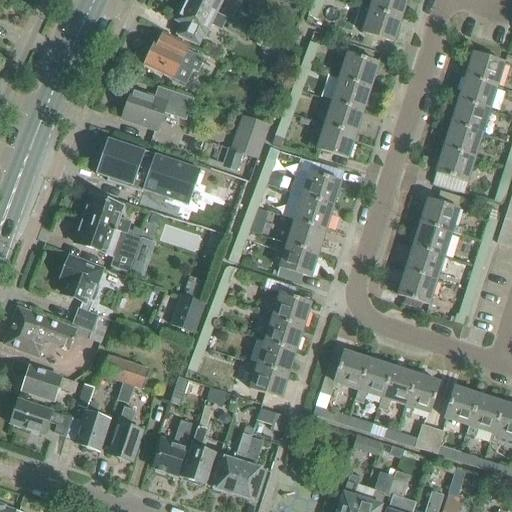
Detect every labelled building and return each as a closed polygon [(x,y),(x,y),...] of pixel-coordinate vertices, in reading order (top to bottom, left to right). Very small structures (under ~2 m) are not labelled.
[(216,12),(189,0),(187,0),(177,21),(184,24),(179,35),(199,45),(204,34),(206,35),(211,25),(222,31),(228,18),(216,12)] [(189,0),(216,12),(221,0),(189,0)] [(318,11),(323,0),(313,0),(310,7),(318,11)] [(371,0),(369,9),(400,20),(406,0),(371,0)] [(400,20),(369,9),(361,7),(358,16),(366,19),(361,34),(392,44),(400,20)] [(163,34),(158,44),(156,43),(145,66),(172,79),(185,85),(192,71),(198,74),(205,59),(179,46),(181,43),(163,34)] [(327,39),(319,36),(316,44),(324,47),(327,39)] [(268,39),(262,54),(282,63),(289,48),(268,39)] [(303,59),(311,62),(317,46),(309,43),(303,59)] [(473,54),(465,79),(496,89),(504,64),(473,54)] [(345,55),(338,79),(369,89),(377,65),(345,55)] [(294,82),(303,85),(308,70),(300,67),(294,82)] [(338,79),(331,102),(362,112),(369,89),(338,79)] [(465,79),(458,102),(489,112),(496,89),(465,79)] [(193,101),(194,100),(188,98),(158,88),(158,89),(159,90),(156,100),(131,91),(122,119),(158,132),(164,112),(180,118),(187,114),(192,100),(193,101)] [(286,105),(294,108),(300,93),(291,90),(286,105)] [(331,102),(324,125),(355,135),(362,112),(331,102)] [(458,102),(451,126),(481,136),(489,112),(458,102)] [(283,113),(277,128),(286,132),(291,116),(283,113)] [(267,127),(240,118),(229,150),(244,155),(257,159),(267,127)] [(355,135),(324,125),(316,150),(347,159),(355,135)] [(451,126),(443,150),(474,159),(481,136),(451,126)] [(108,141),(97,175),(166,199),(160,216),(229,239),(248,183),(210,169),(208,175),(108,141)] [(258,176),(255,184),(264,188),(265,185),(267,180),(269,173),(277,151),(269,149),(264,161),(258,176)] [(474,159),(443,150),(436,174),(467,184),(474,159)] [(289,193),(302,197),(333,207),(341,182),(309,173),(312,163),(300,159),(289,193)] [(511,174),(511,171),(503,169),(499,184),(508,187),(511,174)] [(275,189),(280,176),(269,173),(267,180),(265,185),(275,189)] [(250,200),(258,203),(264,188),(255,184),(250,200)] [(282,217),(294,220),(326,230),(333,207),(302,197),(289,193),(282,217)] [(124,209),(121,207),(91,197),(83,220),(127,235),(131,223),(120,220),(124,209)] [(427,201),(419,225),(451,235),(460,238),(462,231),(453,228),(459,211),(427,201)] [(247,208),(241,223),(250,226),(255,211),(247,208)] [(151,215),(148,223),(156,225),(159,218),(151,215)] [(139,239),(127,235),(83,220),(75,243),(115,257),(110,268),(127,274),(139,239)] [(294,220),(287,244),(319,254),(326,230),(294,220)] [(498,223),(488,220),(484,235),(493,238),(498,223)] [(511,235),(511,221),(505,220),(501,232),(511,235)] [(139,239),(149,242),(154,228),(145,224),(139,239)] [(419,225),(412,249),(444,259),(451,235),(419,225)] [(238,231),(232,246),(241,249),(247,234),(238,231)] [(511,248),(511,235),(501,232),(497,244),(511,248)] [(319,254),(287,244),(280,268),(301,275),(311,278),(319,254)] [(490,247),(481,244),(476,259),(485,262),(490,247)] [(412,249),(405,272),(437,282),(444,259),(412,249)] [(82,302),(73,325),(91,332),(97,317),(88,314),(98,289),(94,288),(100,272),(70,260),(61,280),(66,282),(61,295),(82,302)] [(301,275),(280,268),(277,278),(298,284),(301,275)] [(483,271),(473,268),(468,283),(478,286),(483,271)] [(437,282),(405,272),(397,296),(429,306),(437,282)] [(215,293),(223,296),(229,281),(220,277),(215,293)] [(201,305),(207,290),(192,285),(187,299),(201,305)] [(475,294),(465,291),(461,306),(470,309),(475,294)] [(279,295),(272,318),(303,329),(310,304),(279,295)] [(187,299),(180,297),(170,326),(192,333),(201,305),(187,299)] [(206,316),(215,320),(220,304),(212,301),(206,316)] [(37,356),(43,340),(69,350),(74,335),(88,341),(88,340),(101,345),(110,322),(97,317),(91,332),(73,325),(71,330),(18,310),(6,345),(37,356)] [(454,323),(462,326),(465,319),(456,316),(454,323)] [(272,318),(264,342),(295,352),(303,329),(272,318)] [(197,340),(206,343),(212,328),(203,324),(197,340)] [(264,342),(257,366),(288,375),(295,352),(264,342)] [(189,363),(197,366),(203,351),(194,348),(189,363)] [(329,367),(319,396),(330,399),(335,384),(358,392),(360,385),(368,361),(344,353),(339,370),(329,367)] [(101,376),(142,390),(149,371),(107,357),(101,376)] [(358,392),(354,403),(362,406),(366,395),(381,400),(386,385),(391,368),(390,368),(390,366),(387,365),(385,364),(382,364),(381,365),(368,361),(360,385),(358,392)] [(288,375),(257,366),(249,390),(280,400),(288,375)] [(78,384),(71,383),(60,380),(60,378),(29,368),(21,391),(53,402),(57,388),(68,392),(74,394),(78,384)] [(405,373),(391,368),(386,385),(381,400),(378,411),(386,413),(390,402),(405,407),(415,376),(413,376),(414,374),(411,372),(409,371),(405,371),(405,373)] [(439,384),(415,376),(405,407),(402,414),(411,417),(413,410),(429,415),(439,384)] [(178,379),(172,399),(182,402),(189,382),(178,379)] [(130,388),(123,385),(118,401),(125,403),(130,388)] [(84,387),(77,407),(86,410),(89,401),(93,390),(84,387)] [(469,428),(479,397),(455,389),(445,421),(469,428)] [(225,395),(209,390),(206,402),(221,407),(225,395)] [(502,404),(479,397),(469,428),(467,436),(476,439),(478,431),(492,436),(502,404)] [(62,415),(61,417),(52,414),(52,412),(18,401),(10,425),(43,436),(47,424),(56,427),(54,435),(65,440),(73,419),(62,415)] [(75,444),(99,452),(109,421),(95,416),(99,404),(89,401),(86,410),(75,444)] [(511,407),(502,404),(492,436),(490,443),(511,450),(511,407)] [(256,425),(283,434),(287,419),(260,411),(256,425)] [(326,412),(324,420),(347,428),(349,420),(326,412)] [(109,455),(133,463),(143,432),(129,427),(132,416),(124,413),(121,424),(119,424),(109,455)] [(155,471),(155,473),(165,476),(166,474),(177,478),(186,448),(185,447),(191,426),(180,422),(173,443),(162,440),(153,470),(155,471)] [(357,422),(354,431),(369,436),(372,427),(357,422)] [(215,454),(200,449),(207,430),(198,428),(182,479),(204,486),(215,454)] [(251,437),(253,431),(244,428),(242,434),(251,437)] [(425,454),(432,432),(422,428),(418,442),(402,437),(399,446),(425,454)] [(379,429),(377,438),(392,443),(395,434),(379,429)] [(443,435),(432,432),(425,454),(458,465),(461,456),(439,449),(443,435)] [(242,434),(239,444),(233,461),(219,456),(209,488),(232,495),(248,447),(251,437),(242,434)] [(353,448),(376,456),(379,445),(356,437),(353,448)] [(248,447),(232,495),(255,503),(265,472),(251,467),(256,449),(248,447)] [(391,448),(388,458),(399,462),(402,452),(391,448)] [(402,453),(399,463),(408,466),(411,456),(402,453)] [(483,463),(468,458),(465,467),(480,472),(483,463)] [(508,471),(492,466),(489,475),(505,480),(508,471)] [(399,511),(407,489),(405,488),(408,477),(393,473),(392,477),(390,483),(392,484),(388,496),(392,497),(387,511),(399,511)] [(378,511),(384,494),(388,496),(392,484),(390,483),(392,477),(379,474),(374,491),(365,488),(357,511),(378,511)] [(357,511),(365,488),(357,486),(359,479),(349,476),(347,483),(337,511),(357,511)] [(437,511),(442,496),(431,493),(425,511),(437,511)] [(457,511),(461,500),(448,496),(442,511),(457,511)]
